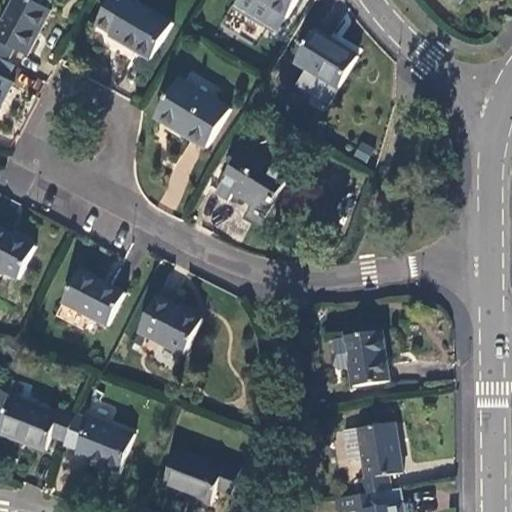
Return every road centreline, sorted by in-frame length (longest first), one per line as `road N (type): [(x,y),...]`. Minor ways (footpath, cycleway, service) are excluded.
road 1 (residential): [(494,260),(278,283),(129,203),(105,169)]
road 2 (residential): [(105,169),(119,139),(114,119),(88,100),(65,102),(40,134),(43,155),(68,176),(95,175)]
road 3 (tertiary): [(494,511),(495,334)]
road 4 (residential): [(493,112),(373,0)]
road 5 (tertiary): [(494,260),(493,112)]
